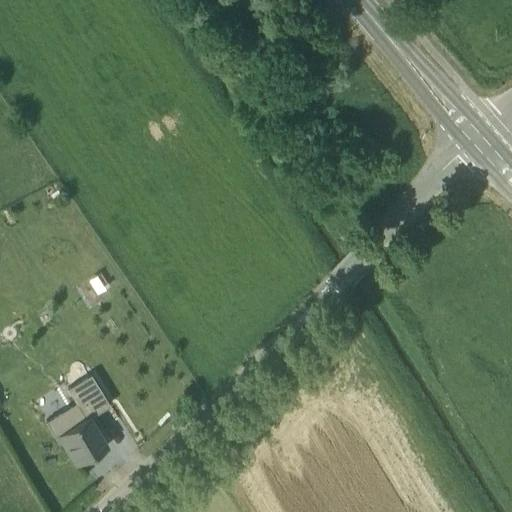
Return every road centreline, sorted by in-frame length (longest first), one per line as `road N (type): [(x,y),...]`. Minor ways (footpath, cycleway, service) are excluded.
road 1 (tertiary): [(115,511),(477,141)]
road 2 (tertiary): [(477,141),(356,0)]
